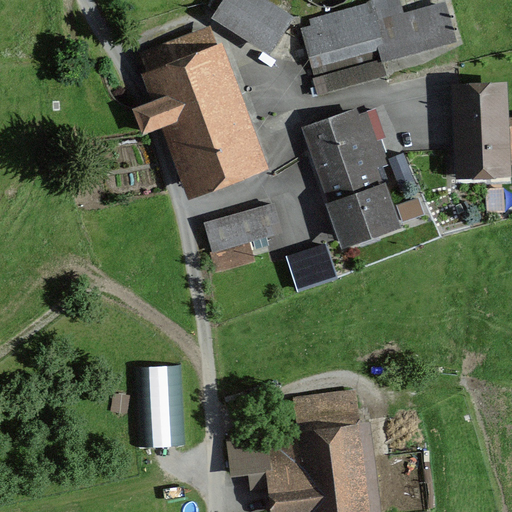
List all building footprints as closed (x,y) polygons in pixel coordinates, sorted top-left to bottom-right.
[(263,52),(283,24),(248,0),(224,0),(213,17),(263,52)] [(310,55),(316,76),(453,39),(444,6),(372,25),(368,11),(311,27),(318,53),(310,55)] [(151,56),(168,101),(153,107),(161,129),(176,123),(200,185),(254,165),(204,36),(151,56)] [(460,91),(463,171),(504,169),(500,90),(460,91)] [(365,111),(313,129),(331,182),(366,169),(358,148),(375,142),(365,111)] [(382,184),(372,188),(366,169),(331,182),(351,238),(396,222),(382,184)] [(400,220),(424,214),(420,197),(396,202),(400,220)] [(273,204),(205,223),(213,250),(245,241),(280,231),(273,204)] [(217,266),(249,258),(245,241),(213,250),(217,266)] [(288,250),(297,287),(338,277),(329,241),(288,250)] [(186,443),(183,362),(135,364),(138,444),(186,443)] [(309,506),(309,511),(366,511),(351,391),(294,398),(298,432),(228,441),(232,472),(270,467),(276,511),(309,506)]
